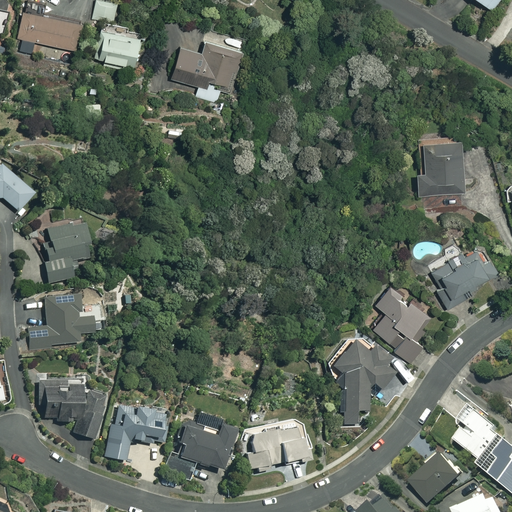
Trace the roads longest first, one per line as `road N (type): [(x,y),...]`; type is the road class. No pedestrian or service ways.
road 1 (residential): [(263,511),(333,488),(365,467),(461,347),(511,316)]
road 2 (residential): [(0,433),(78,480),(181,511)]
road 3 (residential): [(511,75),(384,0)]
